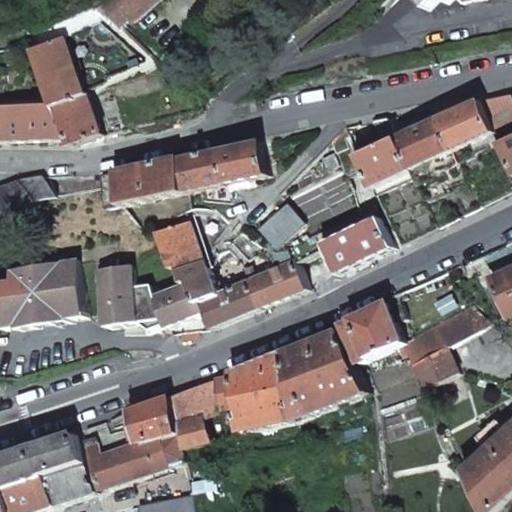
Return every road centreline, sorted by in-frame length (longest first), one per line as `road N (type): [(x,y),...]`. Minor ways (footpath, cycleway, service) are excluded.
road 1 (tertiary): [(0,427),(225,355),(511,222)]
road 2 (residential): [(203,140),(511,71)]
road 3 (unknown): [(269,53),(299,62),(511,16)]
road 4 (residential): [(203,140),(242,70),(349,0)]
road 5 (residential): [(0,161),(77,162),(203,140)]
